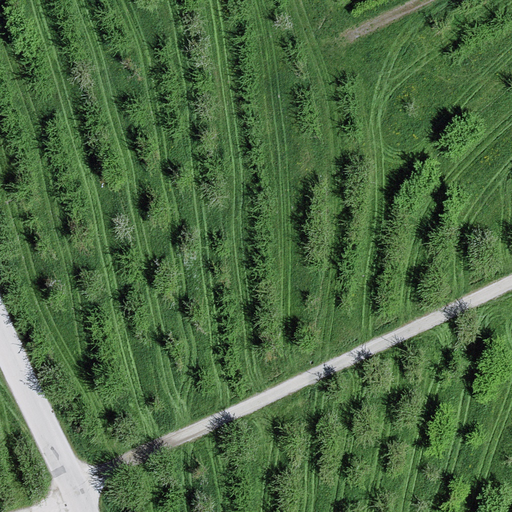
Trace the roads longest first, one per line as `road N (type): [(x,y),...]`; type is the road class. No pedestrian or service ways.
road 1 (track): [(71,487),(511,282)]
road 2 (unclassified): [(82,511),(0,336)]
